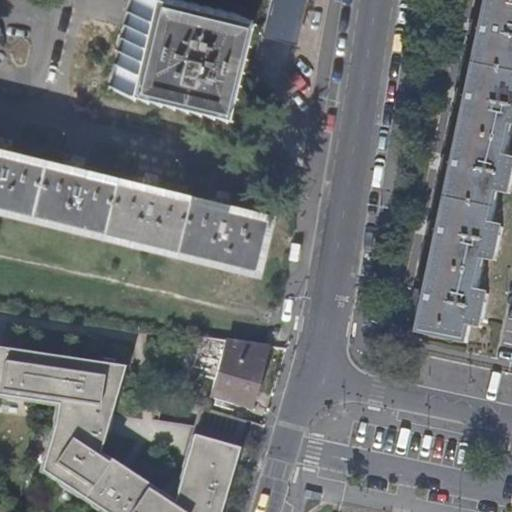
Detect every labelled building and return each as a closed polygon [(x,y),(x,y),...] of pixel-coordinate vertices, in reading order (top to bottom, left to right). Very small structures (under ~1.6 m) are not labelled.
[(208,108),(231,12),(179,0),(131,0),(111,84),(208,108)] [(297,33),(304,0),(270,0),(266,27),(297,33)] [(510,194),(511,186),(511,160),(506,159),(511,130),(511,0),(489,0),(485,22),(481,37),(470,92),(467,107),(456,158),(454,173),(442,224),(440,239),(429,293),(425,308),(420,332),(467,343),(471,326),(482,328),(489,295),(478,293),(486,258),(496,261),(503,228),(492,226),(499,192),(510,194)] [(481,37),(485,22),(473,19),(470,35),(481,37)] [(467,107),(470,92),(459,89),(456,104),(467,107)] [(0,207),(28,214),(107,234),(211,259),(250,268),(258,236),(263,214),(189,197),(131,183),(66,167),(12,153),(0,150),(0,207)] [(454,173),(456,158),(445,155),(442,170),(454,173)] [(440,239),(442,224),(431,221),(428,237),(440,239)] [(297,261),(299,244),(292,243),(290,260),(293,260),(297,261)] [(425,308),(429,293),(417,291),(414,305),(425,308)] [(264,347),(223,341),(212,378),(206,398),(245,409),(264,347)] [(121,369),(0,350),(0,398),(53,407),(50,430),(37,476),(91,511),(212,511),(214,454),(232,455),(235,442),(190,430),(167,504),(96,456),(121,369)]
